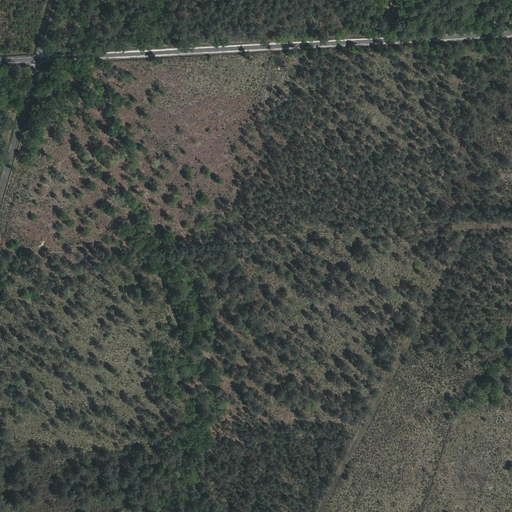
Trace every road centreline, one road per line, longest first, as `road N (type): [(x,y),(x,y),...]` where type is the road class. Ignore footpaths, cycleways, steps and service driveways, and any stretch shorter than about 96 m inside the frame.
road 1 (track): [(0,252),(511,225)]
road 2 (unclassified): [(37,60),(511,34)]
road 3 (track): [(469,227),(320,511)]
road 4 (residential): [(0,192),(37,60)]
